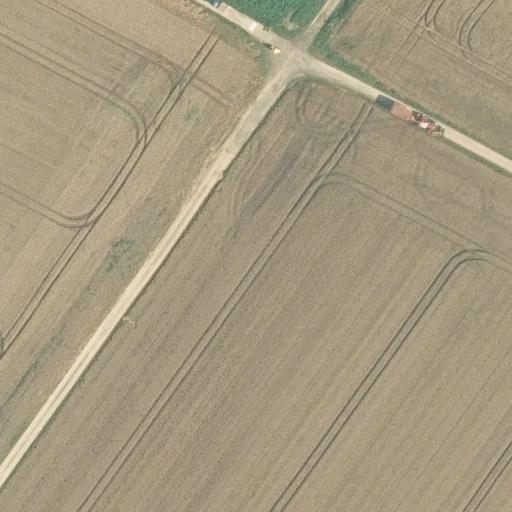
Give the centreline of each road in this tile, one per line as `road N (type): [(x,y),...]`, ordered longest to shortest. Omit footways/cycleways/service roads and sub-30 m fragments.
road 1 (track): [(0,476),(294,56)]
road 2 (track): [(294,56),(511,168)]
